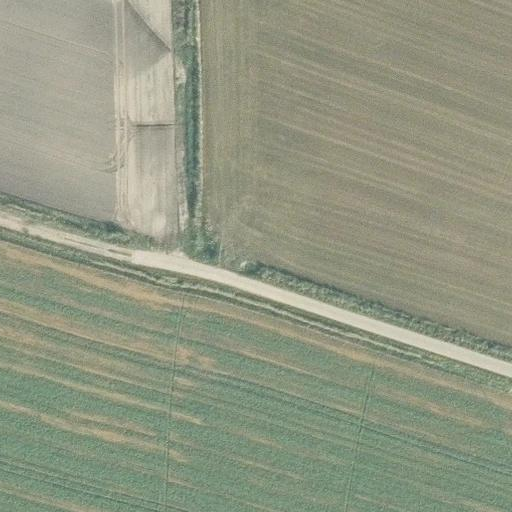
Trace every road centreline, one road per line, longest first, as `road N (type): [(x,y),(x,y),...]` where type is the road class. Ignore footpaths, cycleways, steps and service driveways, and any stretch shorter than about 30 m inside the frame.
road 1 (track): [(511,376),(197,268),(0,222)]
road 2 (track): [(178,264),(175,0)]
